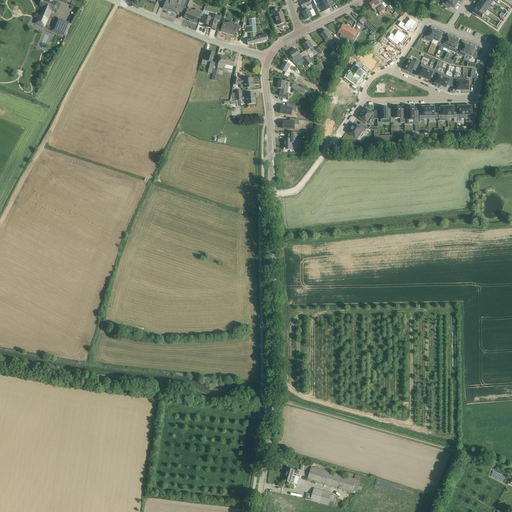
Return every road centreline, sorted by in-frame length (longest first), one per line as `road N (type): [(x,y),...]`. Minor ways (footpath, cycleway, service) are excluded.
road 1 (tertiary): [(258,511),(275,398),(267,58)]
road 2 (unclassified): [(267,58),(123,4)]
